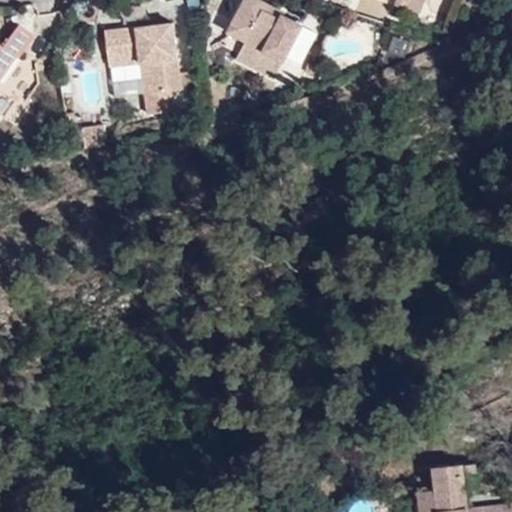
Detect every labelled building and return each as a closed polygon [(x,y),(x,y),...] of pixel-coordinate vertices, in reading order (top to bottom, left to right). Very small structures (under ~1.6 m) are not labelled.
[(254,35),(249,45),(288,62),(304,26),(253,0),(241,0),(230,24),(254,35)] [(396,0),(394,7),(416,13),(420,0),(396,0)] [(155,95),(147,96),(150,117),(176,115),(175,93),(188,92),(178,21),(106,31),(108,64),(151,63),(155,95)] [(225,34),(249,45),(254,35),(230,24),(225,34)] [(0,75),(30,35),(15,25),(0,46),(0,75)] [(437,47),(412,55),(420,81),(445,72),(437,47)] [(315,64),(306,61),(303,71),(313,73),(315,64)] [(145,71),(147,96),(155,95),(151,63),(108,64),(109,73),(145,71)] [(82,150),(105,146),(101,124),(77,128),(82,150)] [(486,511),(499,511),(495,485),(447,490),(450,511),(486,511)]
